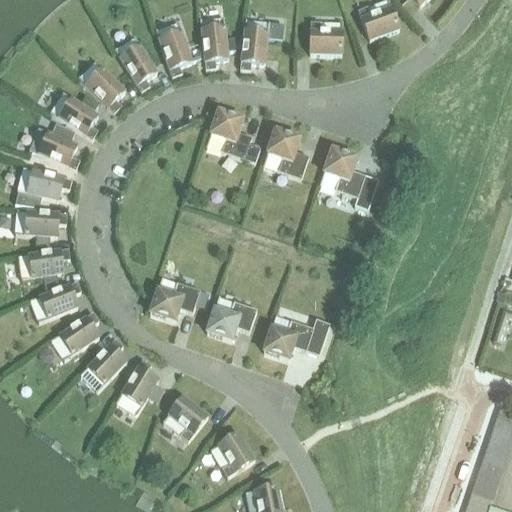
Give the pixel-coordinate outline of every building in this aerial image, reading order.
[(431,0),(408,0),(419,11),(431,0)] [(398,35),(387,4),(357,16),(368,46),(398,35)] [(223,23),(199,26),(205,76),(215,74),(214,66),(228,65),(227,57),(235,56),(233,44),(225,45),(223,23)] [(245,25),(239,75),(250,77),(251,68),(264,70),(267,45),(280,46),(282,31),(268,29),(268,28),(245,25)] [(341,60),(342,28),(310,27),(309,60),(341,60)] [(177,28),(155,36),(171,83),(181,80),(179,72),(191,67),(177,28)] [(134,43),(114,55),(140,98),(149,92),(145,85),(156,78),(134,43)] [(95,67),(78,84),(113,119),(121,112),(115,106),(124,97),(95,67)] [(62,98),(49,118),(91,146),(97,137),(90,132),(97,121),(92,118),(98,109),(85,101),(80,110),(62,98)] [(218,117),(205,153),(243,166),(254,169),(259,154),(248,150),(251,143),(238,138),(242,125),(218,117)] [(38,134),(28,156),(30,157),(75,176),(79,166),(71,163),(77,151),(72,149),(76,139),(56,131),(52,140),(38,134)] [(299,144),(274,136),(262,172),(300,185),(308,162),(295,158),(299,144)] [(368,214),(377,186),(351,177),(356,164),(331,155),(319,191),(357,204),(355,210),(368,214)] [(18,196),(14,209),(39,214),(41,203),(57,207),(61,194),(69,196),(71,186),(23,174),(22,174),(17,196),(18,196)] [(66,220),(16,216),(14,240),(35,242),(48,243),(56,243),(57,230),(66,231),(66,220)] [(35,242),(34,251),(48,252),(48,243),(35,242)] [(67,254),(18,262),(21,285),(42,282),(56,280),(63,279),(61,266),(69,265),(67,254)] [(56,280),(42,282),(44,295),(57,290),(56,280)] [(199,296),(161,283),(149,319),(174,328),(178,314),(192,319),(194,311),(199,297),(199,296)] [(76,288),(29,306),(38,328),(77,313),(72,301),(80,298),(76,288)] [(199,297),(194,311),(204,315),(209,301),(199,297)] [(511,298),(506,297),(502,307),(511,310),(511,298)] [(256,315),(218,303),(206,338),(231,347),(235,333),(248,338),(256,315)] [(511,326),(511,317),(502,314),(492,345),(500,348),(507,324),(511,326)] [(92,318),(50,346),(63,366),(98,343),(91,332),(98,327),(92,318)] [(275,322),(263,358),(288,366),(292,353),(319,362),(329,331),(316,327),(313,335),(275,322)] [(114,345),(79,381),(96,397),(126,367),(116,358),(122,352),(114,345)] [(141,365),(115,408),(136,421),(147,402),(154,390),(157,385),(146,378),(151,371),(141,365)] [(154,390),(147,402),(156,408),(163,396),(154,390)] [(162,427),(187,447),(207,422),(182,402),(162,427)] [(511,416),(499,412),(496,422),(511,427),(511,416)] [(511,427),(496,422),(492,431),(511,437),(511,427)] [(511,437),(492,431),(489,441),(510,447),(511,441),(511,437)] [(237,439),(210,456),(226,483),(254,466),(237,439)] [(489,441),(486,450),(507,457),(510,447),(489,441)] [(507,457),(486,450),(483,459),(504,466),(507,457)] [(504,466),(483,459),(480,469),(500,476),(504,466)] [(480,469),(478,475),(476,478),(497,485),(500,476),(480,469)] [(497,485),(476,478),(473,488),(494,495),(497,485)] [(473,488),(470,497),(491,504),(494,495),(473,488)] [(280,511),(276,492),(244,499),(247,511),(280,511)] [(470,497),(467,507),(482,511),(488,511),(489,510),(491,504),(470,497)]
